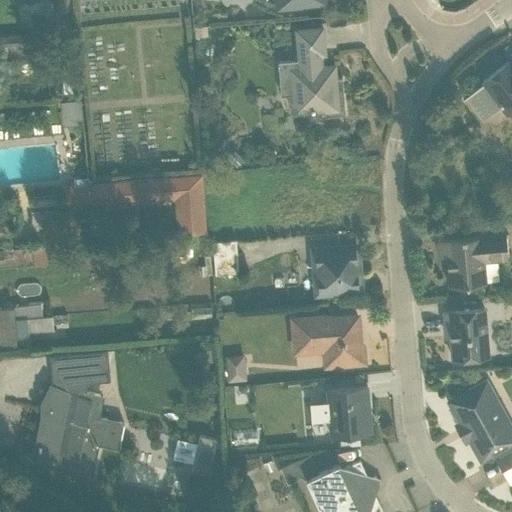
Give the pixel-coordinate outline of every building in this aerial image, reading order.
[(324,115),(345,113),(341,76),(335,77),(334,63),(321,64),(320,53),(324,52),(322,26),(293,28),(296,58),(277,60),(280,94),(291,93),(292,113),(324,110),(324,115)] [(0,54),(32,52),(31,31),(0,33),(0,54)] [(53,92),(75,91),(72,55),(60,56),(61,70),(52,71),(53,92)] [(0,68),(13,68),(13,59),(0,59),(0,68)] [(511,65),(511,66),(507,60),(482,79),(483,80),(462,96),(463,97),(466,95),(482,117),(499,104),(505,113),(511,107),(511,65)] [(62,124),(82,122),(80,98),(60,100),(62,124)] [(206,231),(202,172),(91,180),(91,177),(87,177),(87,174),(73,175),(74,182),(64,183),(65,204),(92,203),(92,205),(173,200),(176,232),(206,231)] [(507,258),(505,232),(437,238),(439,255),(445,254),(448,285),(486,282),(484,260),(507,258)] [(213,272),(237,270),(235,238),(211,239),(213,272)] [(312,292),(359,287),(355,243),(309,248),(312,292)] [(12,306),(0,306),(0,346),(30,343),(28,331),(53,328),(52,316),(14,319),(12,306)] [(451,357),(489,354),(485,306),(443,309),(445,326),(448,325),(451,357)] [(357,327),(356,312),(289,317),(292,353),(321,350),(322,363),(364,359),(363,342),(362,341),(361,341),(360,341),(359,341),(359,339),(358,339),(357,338),(355,338),(354,330),(355,330),(357,329),(357,327)] [(36,461),(92,472),(98,442),(117,446),(122,420),(98,415),(103,393),(84,389),(86,379),(109,378),(105,349),(49,354),(52,381),(49,380),(39,400),(39,413),(32,447),(38,448),(36,461)] [(226,380),(245,378),(243,352),(224,353),(226,380)] [(479,459),(511,441),(511,423),(486,376),(446,399),(458,421),(454,422),(464,440),(467,438),(479,459)] [(329,435),(370,431),(366,383),(325,387),(326,399),(309,401),(310,419),(327,417),(329,435)] [(246,445),(258,444),(256,426),(244,427),(244,428),(237,429),(238,444),(245,443),(246,445)] [(190,467),(206,470),(214,435),(198,431),(196,439),(177,435),(173,454),(192,458),(190,467)] [(511,446),(497,455),(509,477),(511,475),(511,446)] [(278,465),(286,481),(315,468),(308,452),(278,465)] [(305,476),(321,511),(369,511),(381,507),(359,457),(345,463),(337,462),(305,476)]
